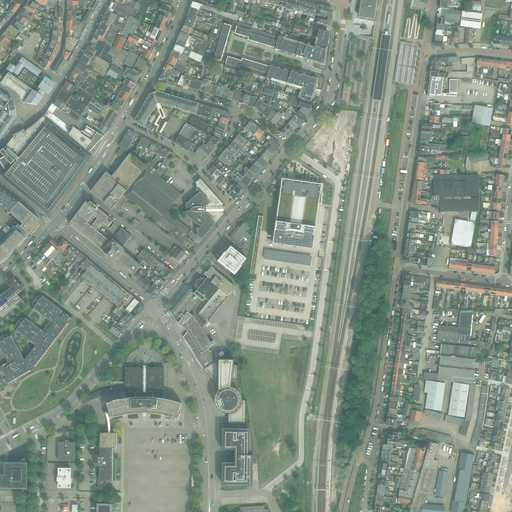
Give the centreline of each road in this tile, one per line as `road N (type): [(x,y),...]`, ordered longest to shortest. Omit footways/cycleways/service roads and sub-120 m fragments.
road 1 (unclassified): [(290,147),(338,187),(302,455),(264,493)]
road 2 (residential): [(396,267),(426,52)]
road 3 (residential): [(358,458),(396,267)]
road 4 (unclassified): [(31,425),(65,407),(153,307)]
road 5 (unclassified): [(290,147),(331,96),(344,2)]
road 6 (tertiary): [(207,431),(189,364),(153,307)]
road 7 (residential): [(80,187),(184,273)]
road 8 (tertiary): [(153,307),(53,224)]
